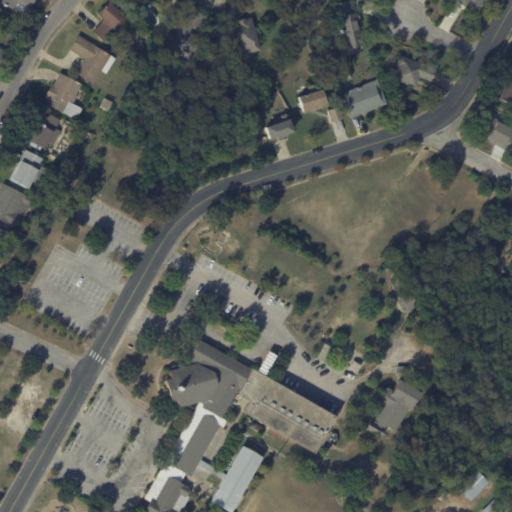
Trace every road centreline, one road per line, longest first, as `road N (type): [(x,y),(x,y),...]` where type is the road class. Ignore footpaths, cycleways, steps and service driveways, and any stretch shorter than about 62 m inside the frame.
road 1 (residential): [(8,511),(156,247),(194,204),(423,130),(452,98),(508,0)]
road 2 (residential): [(0,102),(36,35),(67,0)]
